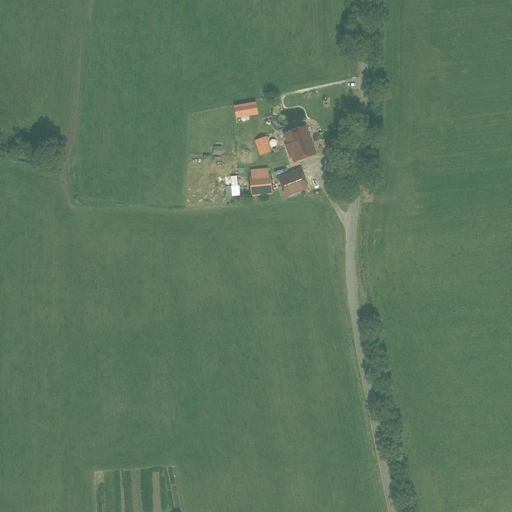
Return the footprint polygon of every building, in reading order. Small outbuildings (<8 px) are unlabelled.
[(256,103),(234,106),(236,119),(258,115),(256,103)] [(305,127),(284,134),(288,145),(286,145),(291,158),(292,157),(294,162),(315,154),(305,127)] [(258,155),(269,151),(263,136),(252,140),(258,155)] [(276,193),(298,191),(296,170),(274,172),(276,193)] [(251,196),(272,194),(270,175),(250,177),(251,196)] [(226,197),(238,196),(237,186),(236,176),(231,177),(232,186),(225,187),(226,197)]
